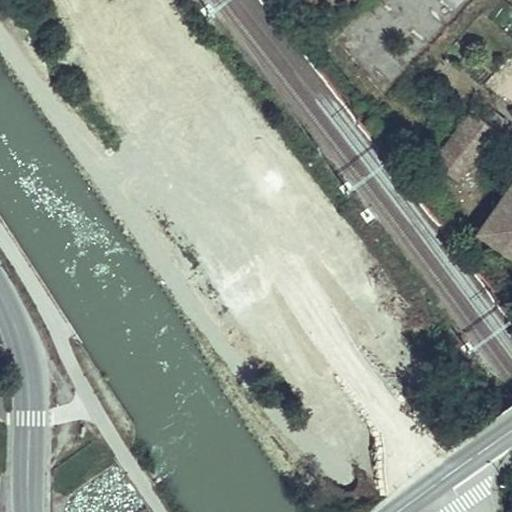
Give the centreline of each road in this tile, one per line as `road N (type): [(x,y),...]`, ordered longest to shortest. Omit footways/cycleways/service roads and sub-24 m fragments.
road 1 (tertiary): [(0,293),(13,313),(25,408),(26,511)]
road 2 (tertiary): [(395,511),(511,429)]
